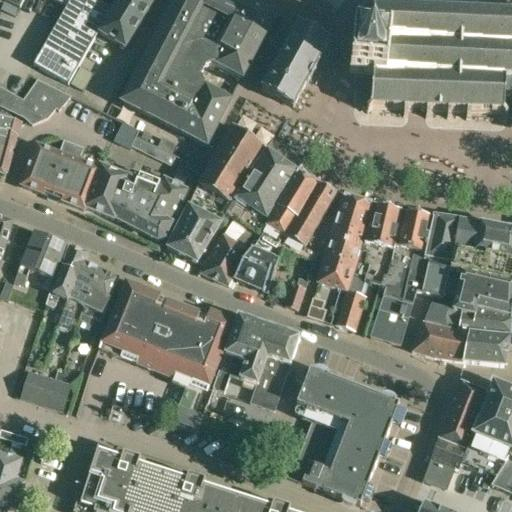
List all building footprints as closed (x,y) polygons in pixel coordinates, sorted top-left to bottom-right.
[(0,0),(20,9),(23,0),(0,0)] [(68,87),(69,85),(79,67),(96,37),(112,10),(102,4),(104,0),(51,0),(66,8),(33,66),(68,87)] [(118,0),(112,10),(96,37),(125,54),(135,36),(155,0),(118,0)] [(174,0),(121,104),(206,148),(230,103),(202,89),(199,77),(203,69),(215,66),(242,80),(276,15),(247,0),(174,0)] [(466,113),(466,120),(470,120),(470,113),(503,115),(504,101),(511,100),(511,16),(507,16),(508,10),(505,9),(504,16),(475,15),(475,9),(472,8),(472,14),(453,14),(454,7),(449,7),(449,13),(435,13),(434,6),(431,6),(431,13),(412,12),(412,5),(409,5),(408,12),(372,10),(371,32),(366,35),(364,39),(352,39),(351,57),(350,75),(372,75),(371,109),(403,110),(403,118),(407,118),(407,111),(425,111),(425,118),(429,119),(429,111),(447,112),(447,119),(450,119),(450,112),(466,113)] [(260,91),(293,110),(330,43),(297,25),(260,91)] [(79,67),(69,85),(83,93),(93,75),(79,67)] [(0,108),(23,119),(32,127),(47,121),(56,111),(59,113),(71,99),(68,98),(37,81),(23,101),(0,89),(0,108)] [(367,122),(370,97),(348,95),(345,120),(367,122)] [(0,182),(5,183),(17,138),(18,139),(21,128),(0,122),(0,182)] [(113,143),(129,151),(135,138),(138,132),(123,124),(113,143)] [(142,137),(147,140),(151,133),(145,130),(142,137)] [(198,188),(191,202),(222,220),(229,206),(263,149),(231,130),(198,188)] [(132,149),(171,168),(176,160),(137,140),(132,149)] [(511,146),(473,140),(464,198),(504,204),(511,155),(511,146)] [(37,149),(21,189),(83,213),(84,210),(114,222),(114,220),(157,242),(164,240),(167,234),(188,193),(164,181),(162,185),(140,177),(143,170),(129,164),(123,178),(100,169),(99,173),(78,165),(84,150),(64,142),(58,157),(37,149)] [(266,229),(297,176),(295,175),(296,173),(265,153),(234,201),(225,217),(232,221),(236,214),(252,224),(238,244),(224,237),(213,252),(200,275),(229,288),(234,280),(250,251),(252,252),(267,229),(266,229)] [(267,296),(283,253),(287,241),(285,240),(316,187),(297,176),(266,229),(267,229),(252,252),(250,251),(234,280),(267,296)] [(287,241),(283,253),(315,264),(317,257),(305,250),(336,197),(318,187),(317,188),(316,187),(285,240),(287,241)] [(354,269),(360,245),(370,207),(343,200),(336,222),(334,222),(331,235),(316,286),(345,294),(354,269)] [(222,220),(191,202),(188,207),(166,249),(197,266),(220,224),(222,220)] [(390,266),(402,214),(373,207),(362,246),(360,245),(354,269),(345,294),(346,294),(335,328),(356,334),(355,333),(364,307),(366,299),(361,297),(365,283),(380,288),(383,279),(386,278),(390,266)] [(415,293),(430,220),(402,214),(390,266),(386,278),(383,279),(380,288),(385,290),(370,340),(400,349),(417,293),(415,293)] [(430,220),(415,293),(417,293),(419,294),(426,261),(448,263),(453,263),(458,222),(431,219),(430,220)] [(0,267),(12,225),(0,221),(0,267)] [(453,263),(452,269),(460,271),(511,284),(511,234),(509,231),(479,227),(473,226),(458,222),(453,263)] [(14,284),(23,288),(29,272),(53,281),(66,246),(34,234),(20,269),(14,284)] [(60,300),(66,302),(67,303),(84,264),(88,255),(70,248),(44,308),(54,312),(60,300)] [(419,294),(419,295),(420,295),(441,300),(448,263),(426,261),(419,294)] [(57,330),(66,333),(72,317),(76,305),(84,308),(85,309),(101,272),(84,264),(67,303),(66,302),(62,313),(57,330)] [(474,311),(511,321),(511,298),(511,284),(460,271),(455,298),(452,311),(431,306),(424,323),(455,332),(462,314),(472,316),(474,311)] [(85,309),(84,308),(79,322),(91,329),(94,321),(101,324),(103,317),(119,279),(101,272),(85,309)] [(284,308),(298,313),(307,284),(299,281),(297,287),(292,286),(284,308)] [(152,372),(177,307),(158,299),(159,297),(152,294),(124,283),(98,351),(125,362),(152,372)] [(0,298),(0,299),(7,303),(7,302),(13,288),(6,285),(0,298)] [(307,319),(322,324),(326,312),(322,311),(325,303),(313,300),(307,319)] [(169,385),(176,388),(185,391),(172,425),(198,433),(213,392),(223,357),(220,356),(233,323),(208,313),(206,318),(204,317),(177,307),(152,372),(172,380),(169,385)] [(464,366),(504,370),(510,342),(511,321),(474,311),(472,316),(462,314),(455,332),(424,323),(411,353),(433,361),(464,366)] [(223,357),(213,392),(225,396),(232,378),(240,382),(256,388),(249,406),(274,415),(300,340),(236,318),(223,357)] [(282,457),(274,475),(324,495),(359,509),(381,453),(399,407),(310,372),(296,406),(306,410),(302,421),(311,425),(296,462),(282,457)] [(20,402),(34,406),(43,377),(28,373),(20,402)] [(43,377),(34,406),(48,410),(58,382),(59,383),(60,382),(62,374),(58,373),(55,380),(43,377)] [(48,410),(62,415),(71,387),(60,382),(59,383),(58,382),(48,410)] [(440,438),(468,449),(489,396),(460,385),(440,438)] [(462,465),(497,477),(511,452),(511,393),(493,386),(489,396),(468,449),(440,438),(425,480),(423,480),(422,484),(446,494),(455,472),(458,474),(462,465)] [(0,432),(0,439),(12,444),(14,436),(0,432)] [(14,436),(12,444),(26,448),(28,440),(14,436)] [(232,453),(252,461),(257,448),(237,441),(235,447),(232,453)] [(123,511),(138,465),(140,460),(122,455),(121,460),(96,452),(79,505),(94,510),(92,511),(123,511)] [(511,453),(509,459),(497,477),(490,488),(511,496),(511,453)] [(0,484),(8,458),(0,455),(0,484)] [(0,484),(0,507),(15,511),(16,511),(25,484),(16,481),(22,462),(8,458),(0,484)] [(168,511),(180,479),(138,465),(123,511),(168,511)] [(214,511),(221,492),(203,486),(204,481),(187,476),(186,481),(180,479),(168,511),(214,511)] [(259,511),(262,505),(221,492),(214,511),(259,511)] [(288,511),(290,509),(273,503),(271,508),(262,505),(259,511),(288,511)]
